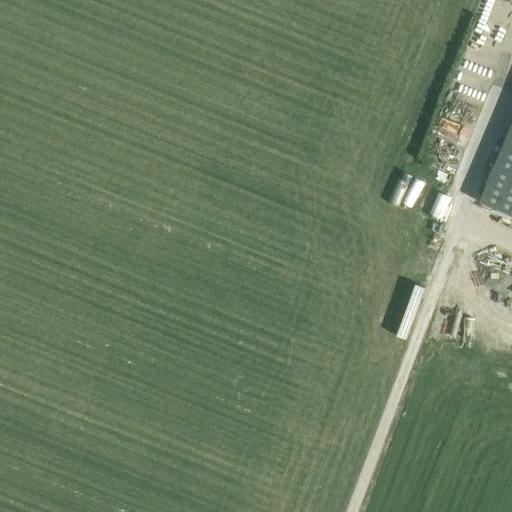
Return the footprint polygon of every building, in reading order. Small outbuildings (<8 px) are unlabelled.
[(464,85),(487,88),(488,78),(465,74),(464,85)] [(466,141),(471,120),(443,113),(438,134),(466,141)] [(511,121),(479,202),(511,216),(511,121)] [(386,288),(411,265),(402,255),(377,278),(386,288)] [(391,333),(406,307),(396,301),(381,327),(391,333)]
